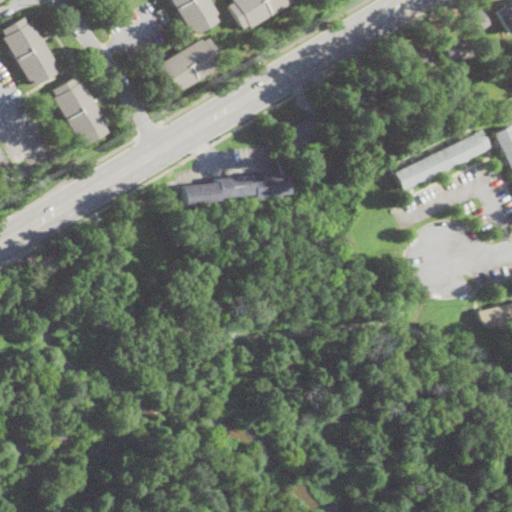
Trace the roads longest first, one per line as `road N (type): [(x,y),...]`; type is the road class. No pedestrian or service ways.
road 1 (primary): [(0,246),(411,0)]
road 2 (residential): [(62,0),(159,151)]
